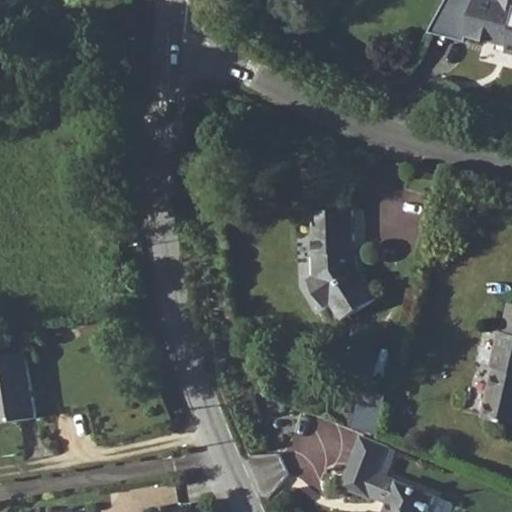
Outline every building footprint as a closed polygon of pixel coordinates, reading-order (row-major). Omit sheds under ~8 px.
[(511,0),(474,0),(467,36),(495,44),(496,38),(506,40),(505,50),(511,51),(511,0)] [(317,277),(310,282),(326,308),(332,304),(344,322),(379,300),(360,269),(360,253),(356,252),(355,209),(315,210),(317,277)] [(495,368),(483,416),(511,423),(511,301),(505,330),(502,330),(493,367),(495,368)] [(0,356),(0,424),(37,418),(26,352),(0,356)] [(361,388),(357,427),(384,430),(388,391),(361,388)] [(374,500),(375,498),(395,506),(393,511),(437,511),(442,499),(390,479),(402,449),(369,436),(348,489),(374,500)]
